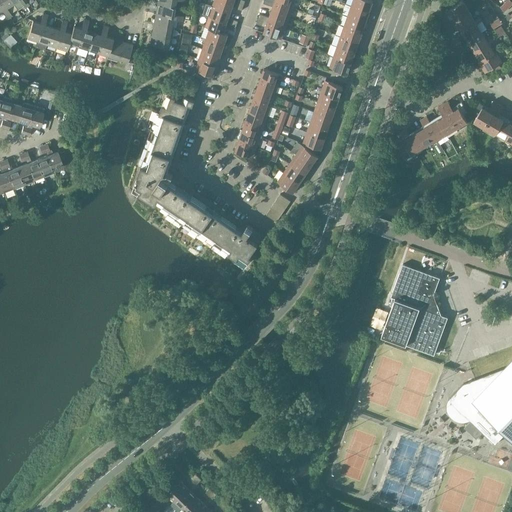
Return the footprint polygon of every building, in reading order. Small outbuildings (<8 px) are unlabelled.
[(11,0),(0,0),(0,1),(5,9),(7,7),(13,4),(11,0)] [(227,0),(214,0),(213,6),(231,13),(234,2),(227,0)] [(271,12),(289,18),(293,8),(269,0),(264,0),(263,3),(273,7),(271,12)] [(295,0),(269,0),(293,8),(295,0)] [(353,0),(352,6),(369,12),(373,2),(368,0),(353,0)] [(449,10),(456,20),(470,12),(462,0),(453,0),(452,1),(455,7),(449,10)] [(157,4),(155,14),(173,17),(174,15),(175,7),(157,4)] [(213,6),(209,17),(227,23),(231,13),(213,6)] [(348,16),(366,22),(369,12),(352,6),(348,16)] [(289,18),(271,12),(269,17),(260,14),(258,19),(285,29),(289,18)] [(470,12),(456,20),(462,31),(476,22),(475,20),(470,12)] [(155,14),(154,24),(171,27),(173,20),(173,17),(155,14)] [(344,26),(362,33),(366,22),(348,16),(344,26)] [(205,27),(210,29),(210,28),(223,33),(227,23),(209,17),(205,27)] [(285,29),(258,19),(256,24),(266,27),(264,33),(282,39),(285,29)] [(27,38),(37,41),(43,24),(40,23),(33,21),(27,38)] [(476,22),(462,31),(468,41),(482,32),(477,24),(476,22)] [(37,41),(47,44),(52,27),(45,25),(43,24),(37,41)] [(154,24),(152,35),(169,38),(171,27),(154,24)] [(69,43),(78,46),(84,29),(81,28),(74,26),(72,33),(69,43)] [(344,26),(341,36),(359,43),(362,33),(344,26)] [(47,44),(57,47),(62,30),(60,29),(52,27),(47,44)] [(210,29),(206,39),(224,45),(228,34),(223,33),(210,28),(210,29)] [(78,46),(88,49),(93,32),(86,30),(84,29),(78,46)] [(67,50),(69,43),(72,33),(65,31),(62,30),(57,47),(67,50)] [(88,49),(98,52),(103,35),(101,35),(93,32),(88,49)] [(468,41),(474,51),(488,43),(487,41),(482,32),(468,41)] [(98,52),(107,55),(113,38),(106,36),(103,35),(98,52)] [(167,51),(169,38),(152,35),(150,45),(154,45),(153,49),(167,51)] [(341,36),(337,47),(355,53),(359,43),(341,36)] [(107,55),(117,59),(123,42),(113,38),(107,55)] [(206,39),(203,49),(221,55),(224,45),(206,39)] [(123,42),(117,59),(131,63),(135,50),(132,49),(133,45),(123,42)] [(474,51),(481,61),(494,53),(489,44),(488,43),(474,51)] [(337,47),(334,57),(352,63),(355,53),(337,47)] [(203,49),(199,59),(217,65),(221,55),(203,49)] [(312,60),(315,51),(309,49),(306,58),(310,59),(312,60)] [(481,61),(479,62),(486,73),(495,67),(499,64),(502,63),(496,52),(494,53),(481,61)] [(352,63),(334,57),(330,68),(348,74),(352,63)] [(217,65),(199,59),(195,70),(213,76),(217,65)] [(264,69),(260,80),(278,86),(282,75),(264,69)] [(260,80),(257,90),(275,96),(278,86),(260,80)] [(325,81),(322,91),(339,98),(343,87),(325,81)] [(257,90),(253,100),(271,106),(275,96),(257,90)] [(322,91),(318,102),(336,108),(339,98),(322,91)] [(168,173),(192,106),(193,106),(195,100),(185,96),(183,102),(175,99),(176,97),(166,94),(134,188),(139,192),(246,265),(249,261),(252,257),(250,255),(264,235),(248,224),(244,230),(178,185),(179,184),(171,178),(173,177),(173,174),(168,173)] [(7,121),(8,118),(12,103),(2,100),(0,105),(0,115),(4,116),(1,127),(5,128),(7,121)] [(253,100),(250,110),(268,117),(271,106),(253,100)] [(397,145),(405,158),(446,133),(448,137),(459,130),(457,127),(468,121),(464,114),(468,111),(462,102),(457,105),(458,107),(454,110),(448,101),(438,108),(443,117),(431,124),(427,117),(420,121),(425,128),(411,136),(406,129),(400,133),(404,140),(397,145)] [(496,133),(511,142),(511,120),(511,123),(498,116),(504,107),(494,101),(488,110),(484,107),(485,105),(480,102),(474,111),(478,114),(474,121),(485,127),(483,130),(494,136),(496,133)] [(318,102),(314,112),(332,118),(336,108),(318,102)] [(8,118),(18,121),(22,106),(12,103),(8,118)] [(18,121),(28,124),(34,106),(23,103),(22,106),(18,121)] [(28,124),(25,134),(30,135),(33,125),(39,127),(44,113),(43,112),(44,109),(34,106),(28,124)] [(250,110),(246,121),(264,127),(268,117),(250,110)] [(314,112),(311,122),(329,128),(332,118),(314,112)] [(246,121),(242,131),(260,137),(264,127),(246,121)] [(275,131),(281,133),(285,123),(279,121),(275,131)] [(311,122),(307,132),(325,138),(329,128),(311,122)] [(242,131),(239,141),(257,147),(260,137),(242,131)] [(325,138),(307,132),(304,143),(321,149),(325,138)] [(257,147),(239,141),(235,152),(253,158),(257,147)] [(46,152),(48,155),(53,170),(54,173),(65,169),(66,170),(68,171),(72,170),(65,151),(59,153),(58,151),(53,153),(52,151),(50,150),(48,144),(44,145),(46,152)] [(300,150),(296,155),(312,166),(318,156),(303,145),(300,150)] [(48,155),(37,159),(43,174),(53,170),(48,155)] [(296,155),(290,164),(306,174),(312,166),(296,155)] [(3,161),(7,171),(14,189),(24,185),(17,167),(12,169),(11,167),(10,166),(7,159),(3,161)] [(37,159),(27,163),(34,181),(44,177),(43,174),(37,159)] [(0,173),(0,182),(3,189),(4,193),(14,189),(7,171),(3,161),(0,162),(0,164),(2,169),(1,171),(2,173),(0,173)] [(27,163),(17,167),(24,185),(34,181),(27,163)] [(290,164),(284,173),(300,183),(306,174),(290,164)] [(300,183),(284,173),(278,182),(293,193),(300,183)] [(280,194),(277,199),(287,207),(291,201),(280,194)] [(277,199),(273,205),(284,212),(287,207),(277,199)] [(273,205),(270,210),(280,217),(284,212),(273,205)] [(280,217),(270,210),(266,215),(277,222),(280,217)] [(395,298),(382,336),(434,355),(448,317),(441,315),(437,304),(431,301),(440,277),(403,264),(391,297),(395,298)] [(455,421),(464,423),(471,421),(497,444),(506,434),(511,439),(511,361),(506,367),(475,380),(465,384),(455,393),(450,398),(447,404),(447,410),(449,416),(455,421)] [(190,478),(194,481),(198,476),(195,473),(190,478)] [(194,481),(197,484),(202,480),(198,476),(194,481)] [(167,493),(175,500),(187,488),(179,480),(167,493)] [(195,495),(187,488),(175,500),(183,508),(195,495)] [(206,493),(209,496),(214,491),(210,488),(206,493)] [(214,491),(209,496),(213,499),(217,495),(214,491)] [(195,495),(183,508),(187,511),(193,511),(203,503),(195,495)] [(208,511),(210,510),(203,503),(193,511),(208,511)] [(221,508),(225,511),(229,506),(226,503),(221,508)]
